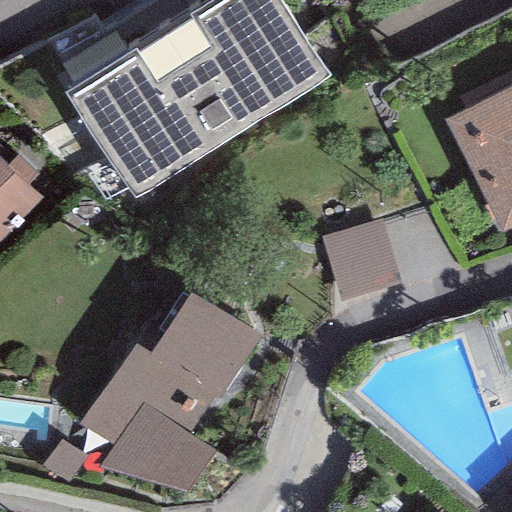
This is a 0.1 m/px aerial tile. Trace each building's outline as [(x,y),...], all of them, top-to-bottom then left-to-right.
[(280,0),(213,0),(65,93),(133,201),(330,77),(280,0)] [(511,84),(443,119),(500,233),(511,226),(511,84)] [(15,155),(7,165),(26,184),(37,173),(15,155)] [(0,240),(41,198),(26,184),(7,165),(0,158),(0,240)] [(381,219),(321,237),(341,303),(400,285),(381,219)] [(259,335),(189,294),(150,353),(135,345),(77,425),(114,447),(98,467),(186,493),(216,452),(187,433),(212,396),(219,398),(259,335)] [(80,458),(55,443),(41,466),(66,481),(80,458)]
